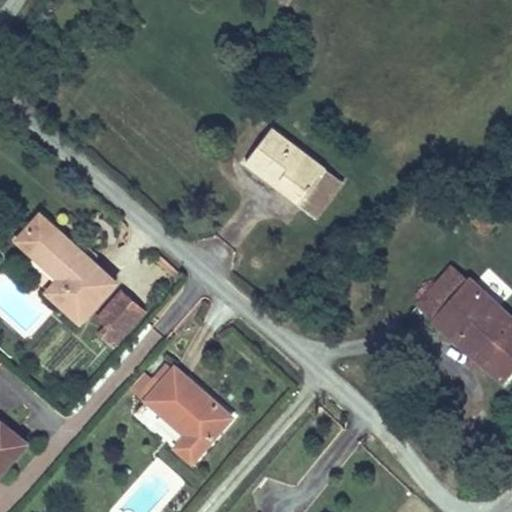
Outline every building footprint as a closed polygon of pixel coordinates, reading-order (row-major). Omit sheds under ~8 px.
[(273,127),(244,162),(302,206),(329,169),(273,127)] [(329,169),(302,206),(317,219),(345,182),(329,169)] [(511,188),(511,187),(475,223),(486,233),(509,209),(505,205),(511,197),(511,188)] [(83,253),(40,214),(13,244),(30,260),(34,255),(59,278),(55,282),(43,296),(80,330),(120,285),(98,265),(102,260),(88,247),(83,253)] [(59,278),(34,255),(30,260),(55,282),(59,278)] [(511,371),(511,319),(452,265),(417,302),(502,382),(511,371)] [(88,329),(114,351),(147,314),(120,291),(88,329)] [(172,368),(166,362),(136,396),(143,402),(172,368)] [(235,420),(173,367),(172,368),(143,402),(183,437),(171,450),(193,469),(235,420)] [(0,478),(29,442),(0,419),(0,478)]
